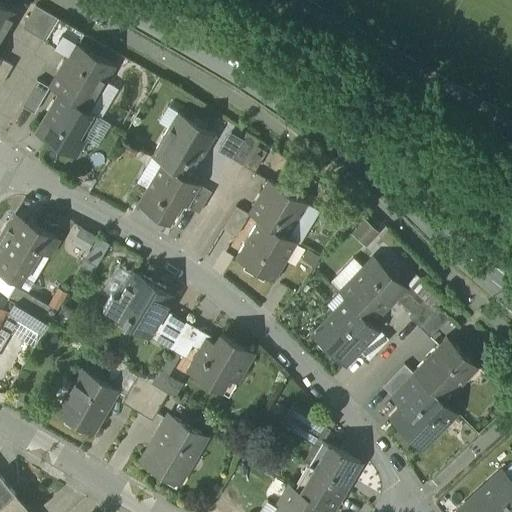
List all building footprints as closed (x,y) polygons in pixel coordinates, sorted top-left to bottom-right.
[(0,38),(16,12),(0,2),(0,38)] [(57,18),(36,5),(24,28),(44,40),(57,18)] [(83,33),(57,18),(44,40),(70,56),(77,43),(78,43),(83,33)] [(78,43),(77,43),(70,56),(50,87),(60,93),(87,109),(115,65),(78,43)] [(0,58),(0,86),(1,87),(13,65),(0,58)] [(48,86),(37,80),(22,106),(34,113),(48,86)] [(87,109),(60,93),(39,132),(77,154),(98,116),(87,109)] [(216,134),(184,115),(176,127),(172,124),(153,156),(162,162),(189,178),(208,147),(208,148),(216,134)] [(260,139),(247,133),(232,159),(244,166),(260,139)] [(267,151),(258,145),(245,166),(254,172),(267,151)] [(189,178),(162,162),(139,203),(170,221),(181,201),(188,205),(199,184),(189,178)] [(307,201),(269,178),(248,213),(249,214),(258,219),(287,236),(307,201)] [(212,192),(199,184),(188,205),(200,212),(212,192)] [(248,213),(236,206),(223,229),(236,236),(249,214),(248,213)] [(16,214),(0,240),(0,269),(18,281),(38,249),(49,255),(58,239),(16,214)] [(364,218),(352,232),(366,244),(378,230),(364,218)] [(287,236),(258,219),(236,257),(274,279),(296,241),(287,236)] [(374,255),(340,292),(372,322),(396,296),(406,286),(405,285),(374,255)] [(173,295),(134,272),(110,312),(124,320),(123,323),(126,324),(127,322),(158,340),(174,313),(166,309),(173,295)] [(438,309),(409,281),(405,285),(406,286),(396,296),(414,312),(410,316),(421,326),(438,309)] [(57,310),(15,285),(8,297),(50,322),(57,310)] [(50,322),(8,297),(1,309),(12,316),(11,317),(42,335),(50,322)] [(346,300),(315,332),(347,362),(364,344),(379,329),(372,322),(347,299),(346,300)] [(438,309),(421,326),(431,337),(451,317),(440,307),(438,309)] [(1,309),(0,308),(0,330),(2,332),(11,317),(12,316),(1,309)] [(189,322),(174,313),(158,340),(173,349),(189,322)] [(189,322),(173,349),(186,356),(193,345),(202,330),(189,322)] [(379,329),(364,344),(375,355),(389,339),(379,329)] [(253,352),(223,334),(217,343),(209,338),(211,335),(202,330),(193,345),(202,350),(190,371),(220,389),(228,376),(236,381),(253,352)] [(448,337),(435,351),(437,353),(430,360),(428,358),(415,372),(418,375),(426,384),(447,403),(468,381),(463,377),(475,365),(479,369),(480,368),(448,337)] [(405,363),(383,386),(395,398),(418,375),(415,372),(405,363)] [(84,370),(58,412),(93,433),(105,413),(102,411),(116,389),(84,370)] [(153,383),(139,375),(123,402),(137,410),(153,383)] [(169,393),(153,383),(137,410),(153,420),(169,393)] [(447,403),(426,384),(401,409),(432,440),(458,414),(447,403)] [(331,429),(293,406),(283,423),(295,430),(297,426),(320,439),(327,428),(330,430),(331,429)] [(170,414),(142,462),(163,474),(166,469),(181,478),(206,435),(170,414)] [(362,463),(325,440),(323,441),(329,445),(315,466),(310,463),(310,464),(348,487),(362,463)] [(348,487),(310,464),(295,488),(324,505),(333,511),(348,487)] [(503,472),(466,506),(471,511),(511,511),(511,486),(501,476),(504,473),(503,472)] [(0,507),(16,494),(0,473),(0,507)] [(295,488),(290,485),(273,511),(319,511),(324,505),(295,488)] [(0,511),(31,511),(16,494),(0,507),(0,511)]
